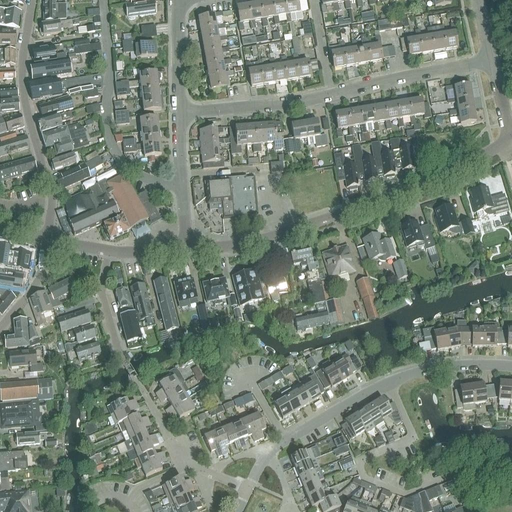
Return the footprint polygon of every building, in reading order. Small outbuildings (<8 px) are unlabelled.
[(6,11),(18,13),(19,5),(23,5),(23,0),(11,0),(11,3),(8,3),(6,11)] [(55,6),(54,0),(43,0),(44,22),(55,22),(55,21),(65,20),(65,15),(58,16),(58,5),(55,6)] [(285,16),(287,16),(284,0),(282,0),(272,2),(275,18),(273,18),(274,26),(279,25),(278,17),(285,16)] [(297,2),(297,0),(284,0),(287,16),(285,16),(286,25),(291,24),(291,23),(303,21),(301,13),(299,13),(297,2)] [(325,6),(332,5),(334,5),(333,0),(321,0),(323,7),(321,7),(322,15),(326,14),(325,6)] [(337,4),(344,3),(346,2),(345,0),(333,0),(334,5),(332,5),(334,13),(336,13),(339,12),(337,4)] [(349,2),(356,0),(358,0),(345,0),(346,2),(344,3),(346,11),(350,10),(349,2)] [(424,0),(424,1),(428,0),(432,0),(435,8),(451,6),(449,0),(424,0)] [(299,2),(297,2),(299,13),(301,13),(307,12),(305,1),(299,2)] [(151,3),(132,5),(126,6),(127,18),(156,14),(154,2),(151,3)] [(266,20),(273,18),(275,18),(272,2),(261,4),(263,20),(261,20),(263,28),(267,27),(266,20)] [(254,22),(261,20),(263,20),(261,4),(249,6),(252,22),(249,22),(251,30),(255,29),(254,22)] [(242,24),(249,22),(252,22),(249,6),(237,8),(240,23),(238,24),(239,32),(243,31),(242,24)] [(18,13),(6,11),(0,10),(0,26),(19,29),(21,13),(18,13)] [(216,28),(216,27),(215,19),(223,18),(222,13),(213,15),(213,17),(198,19),(200,31),(216,28)] [(401,19),(394,20),(396,30),(403,29),(401,19)] [(43,37),(60,34),(60,31),(73,29),(72,26),(78,25),(77,20),(42,26),(43,37)] [(218,40),(218,39),(216,31),(225,30),(224,25),(216,27),(216,28),(200,31),(202,43),(218,40)] [(457,33),(455,25),(452,25),(450,25),(452,34),(445,35),(443,35),(445,51),(457,49),(455,33),(457,33)] [(142,39),(156,38),(155,27),(141,28),(142,39)] [(443,27),(438,28),(440,36),(433,37),(431,37),(433,53),(445,51),(443,35),(445,35),(443,27)] [(431,37),(433,37),(431,29),(426,29),(428,38),(421,39),(419,39),(421,55),(433,53),(431,37)] [(419,39),(421,39),(419,31),(415,32),(416,40),(407,42),(407,39),(400,40),(402,53),(409,52),(409,57),(421,55),(419,39)] [(0,32),(0,45),(15,46),(15,33),(0,32)] [(367,48),(369,48),(368,39),(366,40),(365,36),(360,37),(362,49),(357,50),(355,50),(358,66),(370,64),(367,48)] [(220,52),(220,51),(218,43),(227,42),(226,37),(218,39),(218,40),(202,43),(204,55),(220,52)] [(367,48),(370,64),(382,62),(379,46),(381,46),(380,37),(375,38),(376,47),(369,48),(367,48)] [(254,38),(241,40),(243,47),(255,45),(255,39),(254,38)] [(89,41),(74,43),(75,56),(91,53),(90,46),(89,46),(89,41)] [(136,47),(135,41),(122,42),(123,54),(135,53),(136,60),(157,58),(155,45),(136,47)] [(356,42),(351,42),(353,51),(345,52),(344,52),(346,68),(358,66),(355,50),(357,50),(356,42)] [(344,52),(345,52),(344,44),(339,44),(340,52),(331,54),(334,70),(346,68),(344,52)] [(33,53),(31,55),(32,60),(34,62),(34,64),(57,61),(57,62),(66,60),(65,54),(55,56),(54,48),(32,51),(33,53)] [(222,64),(222,62),(220,55),(229,54),(228,49),(220,51),(220,52),(204,55),(206,67),(222,64)] [(0,66),(5,66),(15,66),(15,51),(5,51),(5,52),(0,51),(0,66)] [(296,64),(299,80),(311,78),(308,62),(299,64),(297,56),(292,57),(294,64),(296,64)] [(296,64),(294,64),(286,66),(285,58),(280,58),(282,66),(284,66),(287,82),(299,80),(296,64)] [(284,66),(282,66),(274,68),(273,60),(269,60),(270,68),(272,68),(275,84),(287,82),(284,66)] [(32,80),(64,75),(71,74),(69,61),(30,67),(32,80)] [(224,76),(224,74),(223,67),(231,66),(230,61),(222,62),(222,64),(206,67),(209,78),(224,76)] [(272,68),(270,68),(263,70),(261,61),(256,62),(258,70),(260,70),(263,86),(275,84),(272,68)] [(260,70),(258,70),(251,71),(249,63),(244,64),(246,72),(248,72),(251,88),(263,86),(260,70)] [(0,80),(15,79),(14,68),(0,69),(0,80)] [(233,77),(232,74),(232,72),(224,74),(224,76),(209,78),(211,91),(227,88),(230,87),(228,78),(233,77)] [(156,73),(140,75),(141,82),(128,83),(115,84),(116,91),(141,88),(158,86),(160,86),(159,80),(160,79),(160,75),(158,73),(156,73)] [(51,81),(29,85),(32,101),(54,97),(62,96),(59,82),(52,84),(51,81)] [(143,100),(159,98),(158,86),(141,88),(143,100)] [(456,100),(472,98),(470,86),(455,88),(455,86),(445,88),(446,93),(455,91),(456,99),(456,100)] [(84,100),(98,97),(96,90),(83,93),(84,100)] [(0,99),(17,98),(17,91),(0,92),(0,99)] [(0,114),(19,112),(17,98),(7,99),(8,102),(0,102),(0,114)] [(159,98),(143,100),(144,112),(161,111),(159,98)] [(458,113),(474,110),(472,98),(456,100),(456,99),(447,100),(448,105),(449,105),(450,113),(458,111),(458,113)] [(43,118),(64,112),(73,109),(69,99),(64,100),(39,107),(43,118)] [(409,119),(411,127),(413,126),(415,126),(414,118),(424,116),(424,120),(431,119),(428,104),(422,105),(421,100),(408,102),(411,118),(409,119)] [(402,120),(409,119),(411,118),(408,102),(396,104),(399,120),(397,121),(399,129),(403,128),(402,120)] [(390,122),(397,121),(399,120),(396,104),(384,106),(387,123),(385,123),(386,131),(391,130),(390,122)] [(94,115),(100,114),(98,106),(92,107),(94,115)] [(377,124),(385,123),(387,123),(384,106),(372,108),(374,125),(373,125),(374,133),(379,132),(377,124)] [(365,126),(373,125),(374,125),(372,108),(359,110),(362,127),(360,127),(362,135),(366,135),(365,126)] [(348,129),(349,137),(352,137),(354,136),(353,128),(360,127),(362,127),(359,110),(347,112),(350,129),(348,129)] [(458,111),(450,113),(449,113),(450,117),(458,116),(460,126),(476,123),(474,110),(458,113),(458,111)] [(115,120),(128,118),(127,112),(115,113),(115,120)] [(340,130),(348,129),(350,129),(347,112),(335,114),(337,130),(335,130),(337,139),(342,138),(340,130)] [(73,120),(71,114),(58,117),(58,116),(37,123),(41,134),(62,128),(61,124),(73,120)] [(21,115),(0,121),(0,134),(24,128),(21,115)] [(436,117),(434,123),(440,125),(442,119),(436,117)] [(141,133),(158,131),(157,119),(140,121),(141,133)] [(304,124),(307,139),(314,138),(316,149),(327,147),(325,137),(320,138),(317,121),(304,124)] [(299,141),(307,139),(304,124),(291,126),(294,142),(288,143),(289,153),(300,151),(299,141)] [(80,129),(78,125),(57,131),(57,130),(41,135),(45,149),(53,147),(56,157),(88,147),(83,128),(80,129)] [(265,125),(255,126),(257,153),(261,153),(261,146),(267,145),(265,125)] [(275,125),(265,125),(267,145),(272,145),(273,152),(283,151),(282,139),(276,139),(275,125)] [(255,126),(245,127),(247,147),(252,146),(253,153),(257,153),(255,126)] [(245,127),(229,129),(230,140),(230,145),(231,156),(241,155),(240,147),(247,147),(245,127)] [(200,142),(217,141),(217,135),(223,134),(222,129),(199,131),(200,142)] [(143,146),(160,144),(158,131),(141,133),(143,146)] [(0,143),(0,144),(16,139),(14,133),(0,137),(0,143)] [(0,157),(29,149),(25,137),(0,144),(0,157)] [(201,153),(218,152),(218,146),(224,145),(223,140),(217,141),(200,142),(201,153)] [(393,153),(394,163),(401,162),(402,171),(405,171),(405,173),(413,172),(412,169),(415,169),(411,147),(401,149),(398,140),(390,142),(392,154),(393,153)] [(136,146),(123,148),(124,154),(137,153),(143,152),(144,158),(148,158),(154,157),(161,156),(160,144),(143,146),(136,146)] [(371,145),(373,160),(374,159),(376,169),(382,168),(384,177),(386,177),(386,179),(394,178),(394,175),(396,175),(394,163),(393,153),(392,154),(382,155),(379,144),(371,145)] [(363,161),(359,147),(352,148),(355,165),(357,175),(363,174),(365,183),(378,181),(376,169),(374,159),(373,160),(363,161)] [(218,158),(218,152),(201,153),(203,171),(224,169),(223,158),(218,158)] [(87,164),(97,158),(95,153),(85,158),(87,164)] [(55,172),(64,169),(75,165),(72,154),(52,162),(52,163),(50,167),(52,171),(55,172)] [(341,156),(334,157),(338,183),(339,183),(338,181),(345,180),(346,189),(359,187),(357,175),(355,165),(345,167),(341,156)] [(102,166),(98,158),(97,158),(87,164),(55,178),(60,191),(89,179),(87,174),(102,166)] [(0,182),(37,172),(33,159),(0,168),(0,182)] [(271,174),(283,174),(282,164),(270,164),(271,174)] [(219,179),(219,181),(205,182),(206,198),(208,198),(209,212),(218,211),(218,215),(220,216),(222,216),(222,221),(250,218),(250,216),(258,215),(255,178),(247,178),(246,176),(219,179)] [(76,219),(68,223),(74,237),(103,225),(119,218),(122,217),(123,220),(128,232),(147,221),(146,219),(147,218),(151,225),(158,221),(158,220),(155,214),(156,214),(151,203),(145,193),(138,197),(127,184),(123,180),(121,178),(107,185),(105,182),(89,189),(91,192),(80,197),(87,212),(84,214),(83,213),(75,216),(76,219)] [(490,200),(487,189),(471,194),(472,200),(471,200),(474,214),(483,211),(483,212),(485,212),(487,214),(490,215),(493,214),(494,216),(508,212),(504,196),(490,200)] [(457,225),(452,207),(435,212),(437,219),(436,219),(440,234),(451,230),(451,231),(452,232),(453,233),(454,233),(455,234),(456,234),(459,233),(460,238),(473,234),(469,221),(457,225)] [(509,217),(501,220),(503,226),(511,224),(509,217)] [(129,233),(128,232),(123,220),(104,227),(110,241),(129,233)] [(419,229),(416,223),(400,228),(407,248),(415,245),(415,246),(416,247),(417,247),(417,248),(418,248),(419,248),(420,248),(421,247),(424,246),(425,251),(435,248),(428,226),(419,229)] [(136,240),(149,233),(144,224),(131,231),(136,240)] [(382,244),(379,235),(363,241),(370,262),(378,259),(378,260),(379,260),(379,261),(380,261),(381,262),(382,262),(384,262),(395,258),(389,241),(382,244)] [(330,281),(356,274),(347,246),(322,254),(330,281)] [(0,287),(22,291),(23,291),(25,278),(25,277),(27,278),(28,278),(28,275),(29,272),(32,252),(0,247),(0,287)] [(311,251),(291,256),(293,267),(301,265),(302,268),(307,267),(308,273),(305,274),(313,306),(325,303),(321,283),(316,258),(312,259),(311,251)] [(432,265),(440,262),(437,253),(429,256),(432,265)] [(397,281),(408,278),(403,261),(392,265),(397,281)] [(241,307),(264,300),(255,272),(232,279),(241,307)] [(122,276),(115,278),(117,285),(124,283),(122,276)] [(380,319),(374,297),(368,279),(356,283),(356,284),(361,301),(362,300),(368,322),(380,319)] [(49,291),(51,296),(47,298),(51,310),(57,307),(54,300),(75,290),(70,280),(49,291)] [(166,333),(179,329),(166,280),(153,283),(166,333)] [(174,285),(180,309),(189,307),(188,301),(197,299),(192,280),(174,285)] [(227,300),(229,299),(228,296),(225,280),(202,285),(207,304),(214,302),(215,306),(222,304),(221,301),(227,300)] [(283,280),(267,285),(272,303),(279,301),(276,293),(287,290),(283,280)] [(144,286),(130,289),(139,323),(144,321),(146,329),(155,327),(144,286)] [(0,315),(1,317),(16,299),(7,292),(0,290),(0,315)] [(123,316),(134,313),(128,294),(125,295),(124,291),(116,293),(120,310),(122,309),(123,316)] [(51,310),(47,298),(45,293),(29,300),(39,328),(46,325),(43,316),(52,313),(51,310)] [(229,299),(227,300),(229,308),(232,307),(236,307),(237,306),(234,295),(228,296),(229,299)] [(329,303),(326,303),(330,326),(344,324),(340,300),(329,303)] [(236,307),(232,307),(233,311),(236,324),(236,325),(241,324),(241,323),(241,320),(239,310),(236,310),(236,307)] [(202,325),(208,323),(205,308),(199,309),(202,325)] [(62,332),(64,331),(91,323),(87,311),(58,319),(62,332)] [(143,347),(137,325),(135,313),(134,313),(123,316),(120,317),(128,350),(143,347)] [(298,332),(329,326),(327,313),(295,320),(298,332)] [(5,349),(28,347),(26,320),(13,321),(15,337),(4,338),(5,349)] [(217,320),(209,322),(210,328),(219,326),(217,320)] [(501,345),(501,333),(501,329),(499,329),(499,327),(497,327),(497,324),(483,324),(483,329),(483,348),(496,348),(496,346),(501,345)] [(77,344),(95,339),(92,326),(73,331),(73,333),(69,334),(71,340),(75,339),(77,344)] [(38,339),(37,336),(34,328),(28,331),(29,349),(37,346),(37,345),(40,344),(38,339)] [(424,343),(419,344),(421,353),(437,350),(437,352),(448,350),(444,332),(434,334),(433,329),(422,331),(424,343)] [(465,346),(465,333),(458,333),(457,329),(444,332),(448,350),(460,348),(460,346),(465,346)] [(472,348),(483,348),(483,329),(472,329),(472,333),(465,333),(465,346),(472,346),(472,348)] [(507,348),(511,347),(511,329),(507,329),(507,333),(501,333),(501,345),(507,345),(507,348)] [(79,363),(86,361),(100,356),(97,343),(75,350),(76,353),(72,354),(67,355),(70,363),(73,362),(72,357),(77,356),(79,363)] [(36,366),(34,352),(9,354),(10,368),(30,367),(31,374),(42,373),(42,365),(36,366)] [(342,361),(332,367),(342,383),(352,377),(351,375),(356,372),(349,361),(346,356),(341,359),(342,361)] [(355,358),(351,360),(356,369),(360,367),(355,358)] [(321,371),(316,374),(325,390),(330,387),(331,389),(342,383),(332,367),(330,363),(322,367),(322,369),(321,370),(321,371)] [(285,370),(282,371),(285,377),(293,373),(290,367),(285,370)] [(197,368),(192,371),(195,377),(200,374),(197,368)] [(182,385),(183,384),(184,384),(178,373),(177,371),(175,371),(173,371),(169,373),(167,373),(167,374),(160,379),(158,378),(158,380),(156,381),(157,383),(156,384),(158,385),(159,386),(162,391),(155,394),(158,399),(181,385),(182,385)] [(280,373),(271,378),(274,384),(284,379),(280,373)] [(195,377),(194,377),(197,382),(203,379),(200,374),(195,377)] [(309,378),(299,384),(302,388),(311,403),(320,398),(319,396),(324,393),(317,381),(314,375),(309,378)] [(271,378),(264,382),(267,388),(274,384),(271,378)] [(31,403),(31,404),(37,404),(37,402),(52,400),(51,381),(0,385),(1,402),(2,402),(3,405),(31,403)] [(510,402),(511,383),(500,383),(499,385),(489,387),(491,399),(498,399),(498,401),(510,402)] [(169,403),(186,394),(188,392),(183,384),(182,385),(181,385),(158,399),(160,403),(167,399),(169,403)] [(491,399),(489,387),(484,387),(483,385),(472,387),(474,405),(486,403),(485,400),(491,399)] [(207,386),(200,390),(203,395),(210,391),(207,386)] [(475,411),(474,405),(472,387),(460,388),(460,391),(454,392),(456,410),(462,409),(464,412),(475,411)] [(302,388),(292,394),(301,409),(311,403),(302,388)] [(290,390),(281,395),(292,414),(301,409),(292,394),(290,390)] [(120,392),(114,395),(116,401),(123,399),(120,392)] [(168,416),(191,402),(186,394),(169,403),(172,408),(165,411),(168,416)] [(281,395),(271,401),(282,420),(292,414),(281,395)] [(248,396),(241,399),(244,405),(251,402),(248,396)] [(236,401),(233,402),(236,409),(244,405),(241,399),(236,401)] [(382,421),(386,418),(396,426),(402,423),(393,404),(387,407),(382,399),(372,405),(382,421)] [(110,406),(106,408),(110,417),(137,405),(135,401),(128,404),(126,400),(110,406)] [(191,402),(168,416),(170,420),(177,416),(179,421),(196,411),(191,402)] [(0,429),(33,427),(31,404),(31,403),(3,405),(0,405),(0,429)] [(232,403),(224,406),(225,411),(234,407),(232,403)] [(137,405),(110,417),(114,427),(118,425),(122,423),(134,418),(132,413),(139,411),(137,405)] [(383,423),(382,421),(372,405),(363,410),(372,424),(375,428),(383,423)] [(375,428),(372,424),(363,410),(355,416),(366,434),(375,428)] [(250,418),(259,441),(260,445),(263,444),(262,440),(264,439),(261,432),(266,430),(259,415),(250,418)] [(122,423),(118,425),(122,434),(149,422),(147,418),(140,421),(138,416),(134,418),(122,423)] [(365,432),(363,430),(355,416),(345,422),(346,424),(341,427),(350,441),(365,432)] [(254,443),(259,441),(250,418),(240,422),(247,438),(252,436),(254,443)] [(231,426),(241,449),(245,447),(243,440),(247,438),(240,422),(239,419),(230,423),(231,426)] [(149,422),(122,434),(126,443),(146,434),(144,430),(151,427),(149,422)] [(89,427),(85,428),(89,436),(98,432),(94,425),(89,427)] [(236,451),(241,449),(231,426),(222,430),(229,446),(233,444),(236,451)] [(224,448),(229,446),(222,430),(213,434),(223,456),(227,454),(224,448)] [(390,432),(384,435),(388,444),(394,441),(392,437),(390,432)] [(17,447),(40,445),(39,434),(36,434),(16,435),(17,447)] [(126,443),(123,444),(127,453),(134,450),(157,440),(155,436),(148,439),(146,434),(126,443)] [(218,458),(223,456),(213,434),(204,438),(210,454),(215,452),(218,458)] [(343,438),(333,441),(336,448),(346,445),(343,438)] [(381,439),(375,444),(378,449),(385,445),(381,439)] [(157,440),(134,450),(138,460),(154,453),(152,448),(159,445),(157,440)] [(295,468),(316,460),(311,449),(305,452),(290,458),(295,468)] [(358,450),(352,452),(355,458),(361,456),(358,450)] [(23,458),(23,453),(9,454),(0,454),(0,473),(15,473),(15,471),(27,470),(26,458),(23,458)] [(89,463),(104,456),(102,453),(96,456),(91,458),(87,459),(89,463)] [(154,453),(138,460),(135,461),(139,470),(164,459),(163,454),(156,457),(154,453)] [(164,459),(142,468),(146,477),(162,471),(160,466),(166,463),(165,459),(164,459)] [(314,472),(320,469),(318,464),(318,465),(316,460),(295,468),(299,478),(314,472)] [(320,469),(314,472),(299,478),(303,488),(318,482),(316,478),(323,475),(320,469)] [(166,496),(192,485),(190,480),(183,483),(181,479),(162,487),(166,496)] [(307,498),(328,490),(328,489),(326,484),(320,486),(318,482),(303,488),(307,498)] [(169,505),(189,497),(187,493),(194,490),(192,485),(166,496),(169,505)] [(438,498),(436,493),(434,489),(424,492),(429,502),(438,498)] [(326,501),(332,499),(328,490),(307,498),(312,509),(319,506),(319,505),(326,502),(326,501)] [(30,511),(29,491),(0,494),(0,511),(4,511),(30,511)] [(150,491),(143,494),(148,503),(154,501),(150,491)] [(424,492),(418,495),(420,500),(421,511),(432,511),(429,502),(424,492)] [(172,511),(178,511),(199,503),(198,499),(195,500),(193,495),(189,497),(169,505),(172,511)] [(421,511),(420,499),(418,495),(412,498),(415,505),(412,511),(421,511)] [(319,505),(319,506),(321,511),(340,511),(341,511),(336,497),(332,499),(326,501),(326,502),(319,505)] [(403,509),(410,511),(412,511),(415,505),(412,498),(405,500),(407,505),(405,506),(403,509)] [(347,502),(343,511),(355,511),(359,502),(353,499),(349,503),(347,502)] [(402,499),(399,507),(403,509),(405,506),(407,505),(405,500),(402,499)] [(367,511),(368,510),(370,505),(360,501),(359,502),(355,511),(367,511)] [(195,511),(201,508),(199,503),(178,511),(195,511)]
